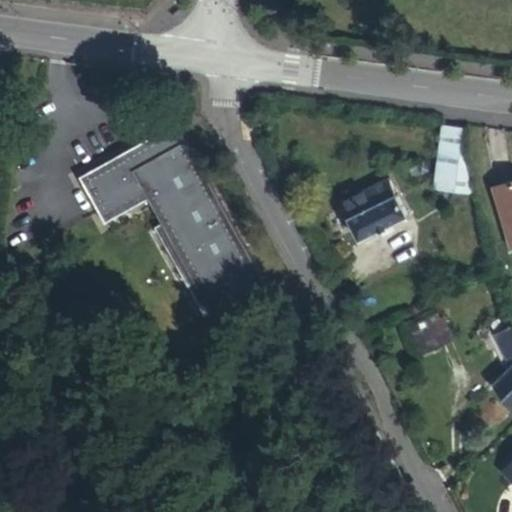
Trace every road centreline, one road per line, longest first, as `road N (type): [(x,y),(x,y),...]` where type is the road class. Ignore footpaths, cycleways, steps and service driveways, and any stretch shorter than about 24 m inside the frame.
road 1 (unclassified): [(434,511),(246,170),(219,59)]
road 2 (tertiary): [(219,59),(511,94)]
road 3 (tertiary): [(0,30),(219,59)]
